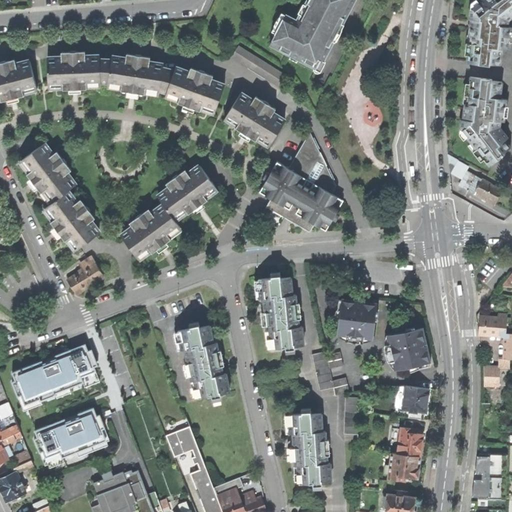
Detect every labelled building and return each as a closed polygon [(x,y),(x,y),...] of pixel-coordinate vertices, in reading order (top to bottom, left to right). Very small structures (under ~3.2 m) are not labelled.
[(320,60),(322,61),(323,61),(332,41),(330,40),(339,23),(341,24),(351,5),(352,4),(351,4),(352,0),(307,0),(306,3),(310,4),(304,16),(307,18),(304,24),(295,20),(289,16),(285,23),(282,21),(275,33),(270,43),(277,48),(277,49),(290,56),(291,55),(298,58),(304,61),(303,62),(314,68),(315,69),(320,60)] [(502,48),(508,49),(511,27),(507,26),(508,20),(511,17),(511,0),(481,0),(478,2),(476,0),(474,0),(470,3),(468,19),(470,19),(470,21),(473,22),(473,24),(472,28),(469,27),(468,35),(467,34),(465,51),(469,52),(468,61),(500,65),(502,48)] [(300,11),(295,20),(304,24),(307,18),(304,16),(310,4),(306,3),(305,2),(300,11)] [(272,31),(275,33),(282,21),(285,23),(289,16),(281,13),(279,16),(277,19),(275,22),(274,24),(274,27),(272,31)] [(343,25),(341,24),(339,23),(330,40),(332,41),(335,42),(335,40),(340,34),(341,30),(343,25)] [(232,57),(237,60),(244,49),(239,46),(232,57)] [(249,52),(244,49),(237,60),(243,64),(249,52)] [(100,59),(100,55),(85,56),(85,51),(76,51),(76,52),(70,52),(70,51),(62,52),(62,57),(48,58),(49,88),(63,88),(63,89),(75,89),(87,88),(87,87),(101,86),(101,80),(100,59)] [(249,66),(255,56),(249,52),(243,64),(248,67),(249,66)] [(163,68),(164,64),(150,62),(151,56),(143,55),(142,57),(135,56),(135,54),(127,53),(126,59),(112,56),(111,60),(108,80),(107,87),(122,89),(122,90),(134,92),(145,94),(146,93),(159,95),(160,89),(163,68)] [(249,66),(255,70),(261,60),(255,56),(249,66)] [(38,91),(30,61),(16,64),(15,59),(7,61),(7,62),(1,64),(1,62),(0,62),(0,99),(1,100),(1,101),(14,98),(24,95),(23,94),(38,91)] [(111,60),(100,59),(101,80),(108,80),(111,60)] [(261,60),(255,70),(261,74),(267,63),(261,60)] [(325,62),(323,61),(322,61),(320,60),(315,69),(314,68),(313,69),(314,72),(315,73),(317,73),(319,73),(320,71),(325,62)] [(261,74),(266,77),(272,67),(267,63),(261,74)] [(266,78),(272,82),(279,70),(272,67),(266,77),(266,78)] [(173,71),(163,68),(160,89),(166,91),(173,71)] [(214,115),(225,86),(211,81),(213,76),(205,73),(204,74),(199,72),(199,71),(191,68),(189,73),(175,68),(173,71),(166,91),(164,97),(179,102),(178,103),(188,107),(200,111),(200,110),(214,115)] [(277,85),(284,74),(279,70),(272,82),(277,85)] [(289,77),(284,74),(277,85),(282,89),(289,77)] [(504,152),(510,147),(505,140),(508,137),(500,127),(500,121),(504,121),(507,99),(500,98),(502,82),(470,78),(469,87),(465,87),(463,103),(464,104),(463,111),(468,111),(468,114),(467,117),(463,117),(462,119),(461,119),(459,135),(463,140),(466,137),(471,143),(468,146),(478,159),(481,156),(489,166),(505,154),(504,152)] [(269,147),(285,121),(273,114),(276,109),(269,104),(268,105),(263,102),(263,101),(256,96),(253,101),(241,94),(225,120),(237,127),(236,129),(246,134),(256,141),(257,140),(269,147)] [(271,199),(266,207),(291,221),(310,232),(314,225),(326,231),(335,215),(343,201),(332,194),(336,187),(310,132),(288,169),(277,162),(269,175),(259,193),(271,199)] [(66,241),(75,252),(100,234),(91,222),(95,219),(90,212),(89,213),(84,208),(86,207),(80,200),(76,203),(68,191),(75,185),(67,174),(71,171),(66,164),(65,165),(61,160),(62,159),(57,152),(53,155),(44,143),(20,162),(28,174),(27,174),(34,184),(41,193),(42,193),(51,204),(43,210),(52,222),(51,223),(58,232),(65,242),(66,241)] [(469,167),(459,162),(453,173),(463,178),(460,185),(495,203),(499,195),(502,189),(467,171),(469,167)] [(120,236),(139,261),(150,252),(151,253),(161,246),(170,239),(169,238),(181,229),(176,222),(187,214),(188,215),(202,204),(206,200),(206,199),(217,190),(198,165),(186,174),(183,170),(176,175),(177,177),(172,180),(171,179),(165,184),(168,188),(156,197),(162,205),(151,213),(147,209),(140,214),(141,216),(137,220),(135,218),(129,223),(132,228),(120,236)] [(91,284),(103,276),(94,263),(94,262),(91,256),(79,264),(83,270),(79,272),(67,280),(76,294),(91,284)] [(511,272),(501,285),(511,285),(511,272)] [(295,346),(304,345),(302,325),(299,325),(296,293),(293,293),(291,276),(281,278),(280,274),(271,275),(272,277),(259,278),(261,299),(263,298),(264,306),(267,330),(270,330),(272,348),(286,346),(286,349),(296,348),(295,346)] [(365,334),(373,335),(375,319),(377,320),(377,316),(378,311),(375,310),(376,308),(377,303),(363,301),(362,304),(356,303),(356,300),(339,298),(337,310),(341,311),(339,321),(338,331),(347,332),(346,336),(353,337),(357,337),(364,338),(365,334)] [(506,313),(498,312),(498,317),(481,316),(480,325),(479,334),(505,336),(505,333),(506,313)] [(226,373),(224,374),(222,366),(217,342),(214,343),(210,325),(201,327),(200,324),(191,326),(191,328),(178,330),(183,350),(185,350),(192,381),(195,381),(199,399),(212,396),(213,398),(222,396),(221,394),(230,392),(226,373)] [(419,367),(431,365),(427,348),(425,348),(423,342),(425,341),(422,328),(417,329),(415,330),(414,327),(410,328),(406,328),(406,331),(391,334),(392,343),(388,344),(390,350),(391,355),(392,361),(396,360),(398,369),(408,366),(418,364),(419,367)] [(351,342),(353,337),(346,336),(347,332),(338,331),(337,335),(341,338),(346,340),(351,342)] [(373,335),(365,334),(364,338),(357,337),(358,342),(363,342),(368,341),(373,340),(373,335)] [(49,359),(11,373),(15,382),(12,384),(17,398),(19,398),(24,412),(100,383),(95,368),(98,367),(91,352),(88,353),(85,345),(49,359)] [(312,354),(313,361),(328,358),(326,351),(312,354)] [(329,361),(342,358),(340,352),(327,354),(329,361)] [(398,369),(396,360),(392,361),(391,355),(387,357),(390,364),(394,370),(398,369)] [(315,368),(329,365),(328,358),(313,361),(315,368)] [(343,365),(342,358),(329,361),(331,368),(343,365)] [(419,369),(419,367),(418,364),(408,366),(410,372),(411,372),(419,369)] [(331,373),(329,365),(315,368),(317,376),(331,373)] [(331,373),(317,376),(318,383),(332,380),(331,373)] [(333,380),(335,387),(347,384),(346,377),(333,380)] [(320,391),(334,387),(332,380),(318,383),(320,391)] [(347,384),(335,387),(336,394),(349,391),(347,384)] [(410,410),(409,417),(419,419),(420,411),(427,412),(428,402),(429,389),(407,386),(404,409),(410,410)] [(8,402),(0,405),(0,416),(1,419),(4,418),(8,429),(0,432),(0,440),(20,431),(12,413),(8,402)] [(345,411),(359,412),(359,405),(345,404),(345,411)] [(72,418),(34,432),(37,439),(33,440),(37,451),(42,452),(45,459),(60,453),(61,457),(106,441),(102,430),(106,429),(101,416),(97,417),(94,409),(72,418)] [(302,413),(289,413),(290,434),(293,433),(294,454),(295,465),(298,465),(299,483),(313,483),(313,485),(323,485),(323,482),(331,482),(330,463),(327,463),(325,431),(322,431),(321,413),(311,414),(311,410),(302,411),(302,413)] [(359,419),(359,412),(345,411),(344,419),(359,419)] [(344,426),(359,427),(359,419),(344,419),(344,426)] [(358,434),(359,427),(344,426),(344,434),(358,434)] [(402,427),(399,454),(421,456),(422,443),(424,434),(413,433),(414,429),(402,427)] [(22,436),(20,431),(0,440),(0,462),(7,459),(1,446),(22,436)] [(184,439),(188,449),(195,447),(191,436),(184,439)] [(31,460),(27,451),(14,456),(19,466),(31,460)] [(392,453),(389,478),(405,480),(406,476),(419,478),(419,476),(422,474),(422,471),(420,468),(420,466),(420,465),(420,462),(421,456),(399,454),(392,453)] [(476,496),(492,496),(493,454),(480,454),(479,463),(476,489),(476,496)] [(34,465),(31,460),(19,466),(14,468),(16,472),(0,479),(0,486),(2,491),(7,501),(26,492),(24,489),(27,488),(26,485),(23,487),(17,473),(34,465)] [(111,478),(94,484),(101,506),(92,510),(92,511),(154,511),(138,472),(134,474),(133,471),(124,475),(123,473),(111,478)] [(267,511),(261,497),(256,499),(255,495),(253,491),(240,496),(237,488),(243,486),(240,478),(214,488),(223,511),(267,511)] [(191,495),(198,492),(194,480),(187,483),(191,495)] [(380,488),(394,490),(395,482),(381,480),(380,488)] [(416,511),(417,511),(416,510),(414,510),(415,504),(416,497),(409,497),(410,492),(398,490),(398,495),(389,494),(388,497),(385,496),(384,504),(387,504),(386,511),(416,511)] [(220,511),(213,491),(201,496),(206,511),(220,511)] [(46,498),(32,504),(35,511),(49,505),(46,498)] [(190,511),(186,501),(178,505),(181,511),(190,511)]
